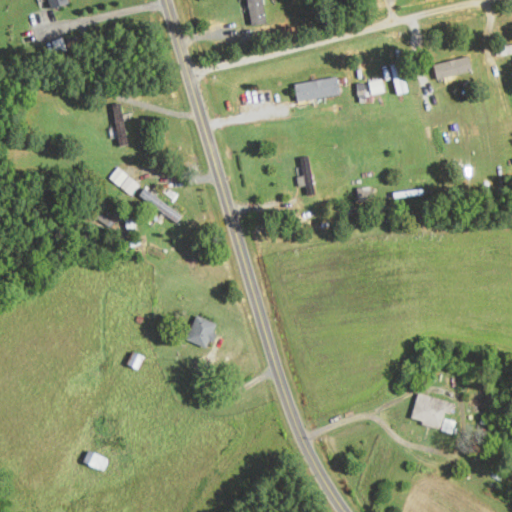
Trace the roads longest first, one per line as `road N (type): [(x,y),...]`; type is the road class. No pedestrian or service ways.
road 1 (residential): [(339,511),(274,382),(164,0)]
road 2 (residential): [(187,74),(475,0)]
